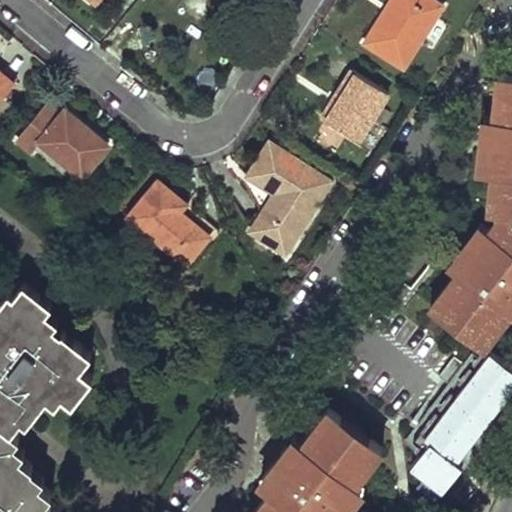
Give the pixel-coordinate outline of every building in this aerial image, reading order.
[(441,5),(432,0),(392,0),(365,42),(403,65),(441,5)] [(386,92),(350,70),(322,116),(357,138),(386,92)] [(0,97),(12,83),(0,72),(0,97)] [(480,172),(494,173),(491,210),(499,211),(498,220),(490,230),(481,224),(448,267),(457,273),(431,307),(483,347),(484,346),(509,313),(511,314),(511,79),(500,78),(496,121),(485,120),(480,172)] [(64,109),(60,115),(47,104),(18,139),(32,150),(40,140),(82,174),(107,144),(64,109)] [(328,183),(267,144),(246,177),(273,194),(248,232),(283,254),(328,183)] [(220,227),(156,175),(128,210),(192,261),(220,227)] [(0,511),(33,511),(48,493),(35,483),(41,475),(26,464),(28,462),(7,446),(11,441),(0,432),(0,428),(19,405),(31,414),(45,397),(53,403),(59,395),(69,402),(90,376),(79,367),(90,353),(53,323),(56,320),(44,310),(50,302),(22,280),(12,293),(7,289),(0,298),(0,511)] [(511,367),(484,346),(483,347),(476,356),(482,360),(474,371),(469,367),(463,375),(468,379),(456,396),(450,391),(444,400),(449,404),(441,416),(435,411),(428,421),(434,425),(429,431),(423,427),(414,440),(424,448),(420,454),(411,465),(425,475),(444,489),(463,464),(457,460),(511,386),(511,367)] [(420,454),(424,448),(414,440),(423,427),(429,431),(434,425),(428,421),(435,411),(441,416),(449,404),(444,400),(450,391),(456,396),(468,379),(463,375),(469,367),(474,371),(482,360),(476,356),(471,352),(462,364),(447,384),(404,442),(420,454)] [(447,384),(462,364),(453,357),(438,377),(447,384)] [(511,403),(511,386),(457,460),(463,464),(465,466),(511,403)] [(344,511),(364,486),(356,480),(381,446),(327,406),(303,439),(294,433),(261,478),(272,487),(253,511),(344,511)] [(436,500),(444,489),(425,475),(417,486),(436,500)]
